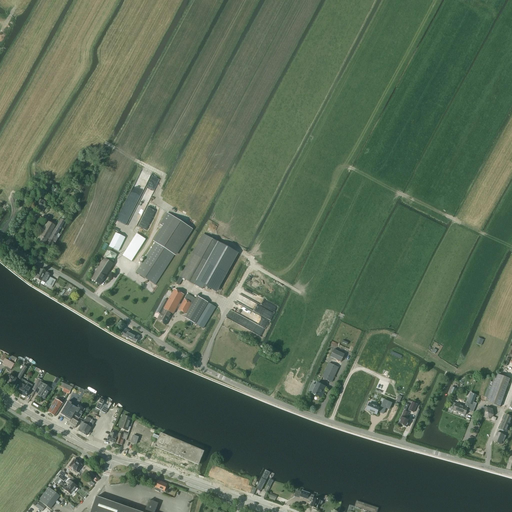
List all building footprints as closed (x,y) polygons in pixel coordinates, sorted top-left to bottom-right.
[(43,205),(44,202),(36,198),(31,207),(42,213),(45,207),(43,205)] [(156,243),(136,273),(155,285),(192,229),(167,213),(160,225),(164,227),(154,242),(156,243)] [(39,236),(37,240),(44,244),(48,238),(49,239),(46,245),(50,247),(52,243),(53,241),(55,243),(57,240),(60,235),(57,233),(64,221),(66,217),(63,216),(61,219),(60,219),(55,229),(53,228),(55,226),(47,222),(41,232),(39,236)] [(125,238),(115,234),(109,247),(118,251),(125,238)] [(204,235),(180,277),(202,289),(204,285),(216,292),(238,253),(217,242),(204,235)] [(130,245),(123,256),(132,261),(139,250),(130,245)] [(108,251),(105,256),(106,257),(105,258),(113,263),(117,255),(110,251),(109,252),(108,251)] [(113,265),(105,259),(92,279),(100,285),(104,279),(113,265)] [(45,272),(40,269),(38,274),(37,274),(35,277),(34,280),(39,283),(40,281),(45,272)] [(46,285),(51,288),(55,280),(49,277),(50,275),(46,273),(41,281),(45,283),(47,284),(46,285)] [(160,308),(157,313),(160,314),(157,320),(166,325),(171,315),(172,314),(173,314),(176,309),(186,314),(194,301),(195,299),(187,295),(181,305),(178,304),(184,295),(175,290),(168,302),(164,300),(160,308)] [(187,315),(185,318),(195,324),(208,303),(198,297),(195,301),(194,301),(186,314),(187,315)] [(208,303),(195,324),(203,329),(216,307),(208,303)] [(139,336),(126,329),(122,335),(136,343),(139,336)] [(345,355),(334,350),(330,357),(341,362),(345,355)] [(2,365),(11,370),(14,364),(5,359),(7,356),(3,354),(0,360),(3,362),(2,365)] [(322,378),(332,382),(338,368),(329,363),(322,378)] [(17,378),(20,380),(27,368),(23,366),(17,378)] [(9,385),(12,387),(16,379),(13,377),(14,375),(10,373),(5,383),(8,385),(9,385)] [(497,375),(496,379),(494,378),(493,382),(490,381),(487,389),(490,390),(485,402),(500,407),(510,379),(497,375)] [(20,384),(15,392),(20,395),(25,386),(24,386),(26,382),(22,379),(19,383),(20,384)] [(25,386),(20,395),(25,398),(30,389),(32,385),(27,382),(26,382),(24,386),(25,386)] [(40,390),(37,396),(44,401),(51,389),(40,382),(37,388),(40,390)] [(61,383),(58,388),(62,390),(62,391),(65,393),(68,394),(70,392),(72,388),(73,386),(73,385),(71,384),(69,386),(61,383)] [(312,384),(309,391),(310,391),(312,393),(319,397),(321,393),(323,393),(326,387),(319,384),(317,383),(316,386),(313,384),(312,384)] [(95,410),(98,411),(104,401),(100,399),(95,410)] [(47,412),(55,417),(55,416),(62,404),(55,400),(47,412)] [(367,409),(366,410),(377,415),(377,414),(378,412),(383,414),(388,402),(384,400),(380,408),(369,403),(369,404),(367,409)] [(67,402),(60,414),(65,417),(64,419),(69,422),(73,415),(79,419),(84,410),(71,402),(70,403),(67,402)] [(417,404),(412,402),(412,403),(408,411),(413,413),(417,406),(417,404)] [(406,427),(409,421),(406,419),(409,413),(406,411),(409,404),(406,403),(403,410),(404,411),(402,417),(401,417),(400,420),(399,424),(399,425),(401,425),(404,426),(404,427),(405,427),(406,427)] [(453,411),(465,415),(468,408),(456,403),(453,411)] [(485,408),(482,410),(483,411),(483,417),(489,419),(493,416),(492,410),(487,408),(486,407),(485,408)] [(68,425),(74,429),(79,420),(78,420),(79,419),(73,415),(68,425)] [(499,429),(506,432),(511,417),(506,415),(499,429)] [(120,428),(127,431),(131,419),(124,416),(120,428)] [(95,422),(87,417),(83,423),(81,422),(79,426),(80,426),(77,430),(78,431),(86,436),(88,433),(89,434),(90,433),(89,432),(95,422)] [(107,442),(115,444),(117,437),(116,437),(117,435),(111,433),(110,435),(109,435),(107,442)] [(119,434),(116,444),(122,446),(123,441),(122,440),(123,439),(126,440),(128,436),(128,434),(122,433),(121,434),(119,434)] [(506,436),(497,433),(493,441),(501,444),(502,441),(503,442),(506,436)] [(141,437),(137,448),(143,450),(147,439),(141,437)] [(147,439),(143,450),(148,452),(150,448),(153,449),(155,442),(152,441),(147,439)] [(155,442),(153,449),(156,450),(154,454),(160,456),(164,445),(158,443),(155,442)] [(164,445),(160,456),(166,459),(170,447),(164,445)] [(173,448),(169,460),(175,462),(179,450),(173,448)] [(179,450),(175,462),(181,464),(182,459),(185,461),(188,454),(185,453),(185,452),(179,450)] [(188,454),(185,461),(188,462),(187,466),(193,468),(197,457),(191,455),(188,454)] [(197,457),(193,468),(198,470),(201,463),(203,460),(202,459),(197,457)] [(69,466),(68,466),(71,469),(70,470),(76,474),(82,466),(81,465),(82,465),(79,463),(78,463),(77,462),(77,461),(75,460),(74,460),(71,463),(70,464),(69,465),(69,466)] [(255,489),(262,492),(272,472),(265,469),(255,489)] [(68,480),(67,482),(68,483),(69,484),(67,486),(73,491),(77,486),(69,481),(68,480)] [(155,490),(159,492),(160,491),(162,492),(163,491),(165,492),(166,489),(167,489),(168,486),(167,485),(158,481),(155,488),(156,488),(155,490)] [(73,491),(67,486),(66,487),(64,486),(62,488),(70,495),(73,491)] [(48,488),(38,501),(50,509),(60,496),(48,488)] [(318,504),(321,505),(322,502),(320,501),(320,500),(316,499),(315,499),(311,498),(308,497),(309,493),(302,491),(300,497),(307,499),(308,499),(310,500),(309,502),(312,502),(310,507),(317,509),(318,504)] [(141,511),(97,496),(91,511),(141,511)] [(145,511),(154,511),(158,504),(150,500),(145,511)] [(354,507),(367,511),(378,511),(380,508),(356,500),(354,507)] [(35,507),(42,511),(45,507),(39,502),(35,507)]
